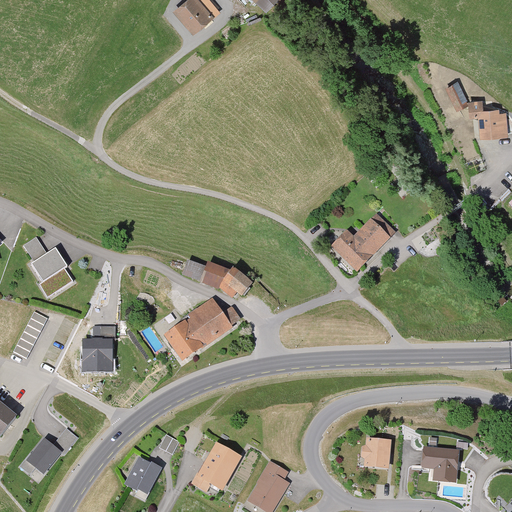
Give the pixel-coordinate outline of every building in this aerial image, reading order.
[(187,0),(172,13),(193,37),(220,13),(209,0),(187,0)] [(252,0),(266,13),(278,0),(252,0)] [(465,102),(475,102),(463,79),(443,89),(455,114),(466,108),(465,102)] [(481,110),(480,102),(475,102),(465,102),(466,108),(466,120),(477,119),(477,139),(506,138),(505,114),(497,114),(497,109),(481,110)] [(394,235),(373,215),(352,238),(345,232),(329,248),(357,274),(394,235)] [(46,301),(71,283),(62,270),(63,269),(50,250),(43,255),(33,240),(21,248),(31,263),(26,266),(39,285),(36,287),(46,301)] [(227,269),(225,271),(203,264),(202,268),(183,262),(178,279),(217,291),(229,300),(232,295),(237,299),(248,284),(227,269)] [(217,316),(208,302),(184,317),(186,320),(160,337),(177,364),(230,330),(229,329),(237,323),(228,309),(217,316)] [(28,358),(48,317),(35,310),(14,351),(28,358)] [(111,341),(83,341),(83,359),(94,359),(94,369),(111,369),(111,341)] [(0,432),(11,419),(0,410),(0,432)] [(158,450),(172,457),(178,444),(165,437),(158,450)] [(60,452),(45,440),(28,461),(44,473),(60,452)] [(385,470),(387,441),(363,440),(363,449),(359,448),(358,460),(362,460),(362,469),(385,470)] [(189,487),(204,495),(208,488),(220,494),(238,459),(211,445),(189,487)] [(453,484),(456,452),(420,449),(419,470),(432,471),(431,483),(453,484)] [(159,471),(136,460),(122,487),(145,499),(159,471)] [(286,474),(268,464),(254,486),(256,487),(246,504),(259,511),(273,511),(289,486),(281,482),(286,474)]
